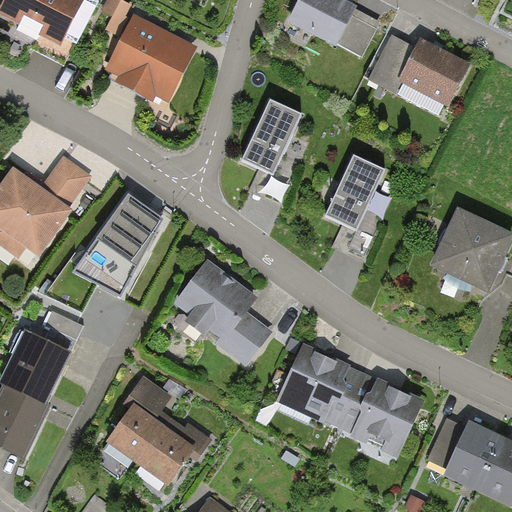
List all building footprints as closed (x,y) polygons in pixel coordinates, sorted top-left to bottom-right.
[(90,1),(87,0),(9,0),(0,20),(0,21),(65,53),(90,1)] [(353,12),(330,0),(298,0),(284,26),(332,51),(353,12)] [(200,56),(135,25),(110,78),(175,109),(200,56)] [(394,89),(443,114),(465,71),(416,46),(394,89)] [(265,180),(296,119),(264,104),(233,164),(265,180)] [(279,175),(295,179),(301,156),(285,152),(279,175)] [(63,154),(49,185),(81,199),(94,169),(63,154)] [(381,177),(345,160),(316,223),(352,240),(381,177)] [(268,191),(288,196),(292,180),(272,175),(268,191)] [(0,206),(0,234),(45,268),(80,222),(21,178),(0,206)] [(382,223),(391,194),(376,189),(367,218),(382,223)] [(164,217),(126,193),(74,270),(121,296),(164,217)] [(483,294),(508,238),(452,213),(426,268),(483,294)] [(216,345),(250,305),(205,267),(171,307),(216,345)] [(0,410),(0,456),(28,470),(40,446),(60,403),(77,365),(31,344),(0,410)] [(333,432),(358,375),(300,348),(274,404),(333,432)] [(358,375),(333,432),(396,461),(422,405),(358,375)] [(129,470),(157,431),(129,410),(100,449),(129,470)] [(438,479),(472,493),(495,440),(461,426),(438,479)] [(157,431),(129,470),(158,492),(187,453),(157,431)] [(511,490),(511,447),(495,440),(472,493),(505,507),(511,490)]
